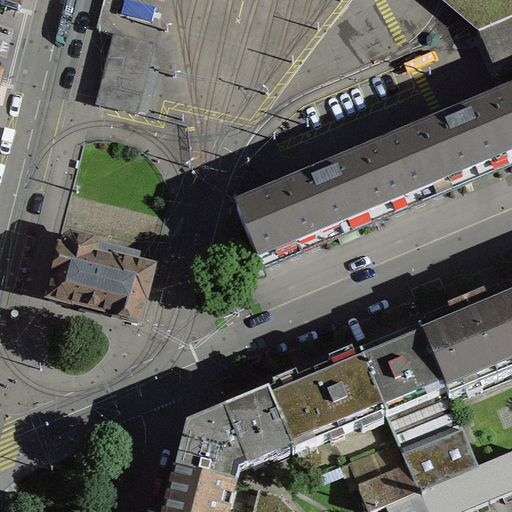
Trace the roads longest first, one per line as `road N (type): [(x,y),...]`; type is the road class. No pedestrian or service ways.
road 1 (residential): [(139,384),(511,235)]
road 2 (tertiary): [(0,261),(51,59)]
road 3 (residential): [(0,442),(139,384)]
road 4 (residential): [(131,511),(147,452),(139,384)]
